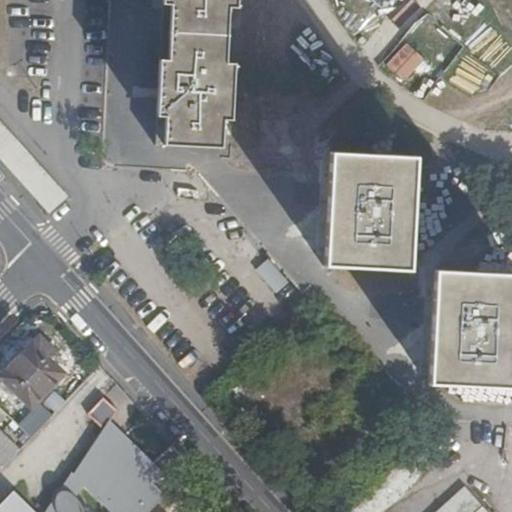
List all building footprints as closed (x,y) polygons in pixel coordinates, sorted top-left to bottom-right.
[(231,119),(234,71),(234,64),(225,63),(228,8),(237,9),(237,0),(163,0),(163,5),(171,5),(169,61),(161,60),(158,116),(166,117),(166,125),(165,144),(222,147),(224,120),(231,119)] [(118,58),(132,59),(134,4),(111,3),(107,108),(120,109),(122,72),(118,72),(118,58)] [(408,84),(446,30),(421,13),(384,67),(408,84)] [(0,152),(42,200),(55,188),(0,126),(0,152)] [(333,153),(327,265),(409,270),(416,159),(333,153)] [(252,272),(276,294),(288,281),(264,259),(252,272)] [(511,275),(436,271),(430,382),(511,386),(511,275)] [(53,362),(60,355),(39,335),(0,375),(0,377),(32,408),(65,374),(53,362)] [(73,471),(63,485),(62,485),(61,485),(59,486),(57,487),(55,488),(54,489),(52,491),(51,493),(50,496),(50,500),(50,505),(44,511),(34,511),(13,491),(0,504),(0,511),(86,511),(86,509),(84,504),(81,498),(78,494),(83,485),(110,511),(148,511),(165,495),(154,485),(181,455),(171,445),(152,462),(111,422),(118,411),(104,398),(88,415),(104,430),(75,473),(73,471)] [(0,433),(0,469),(19,450),(0,433)] [(423,445),(348,511),(385,511),(440,462),(423,445)] [(489,511),(466,486),(437,511),(489,511)]
